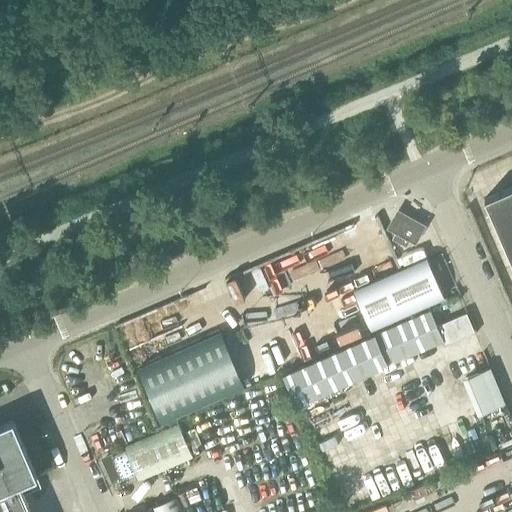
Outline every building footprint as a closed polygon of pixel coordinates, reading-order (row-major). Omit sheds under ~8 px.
[(511,187),(485,199),(511,261),(511,187)] [(393,239),(406,246),(410,239),(411,240),(417,229),(396,218),(390,228),(397,232),(393,239)] [(374,329),(445,298),(427,257),(356,288),(374,329)] [(438,326),(431,310),(283,375),(296,405),(445,340),(446,342),(474,330),(466,313),(438,326)] [(138,366),(162,421),(245,386),(221,330),(138,366)] [(41,486),(37,477),(38,476),(13,419),(0,425),(0,511),(32,511),(24,494),(41,486)] [(139,479),(194,456),(179,423),(125,446),(127,450),(136,473),(139,479)] [(113,483),(125,478),(136,473),(127,450),(103,461),(113,483)] [(154,511),(185,511),(178,495),(152,506),(154,511)]
